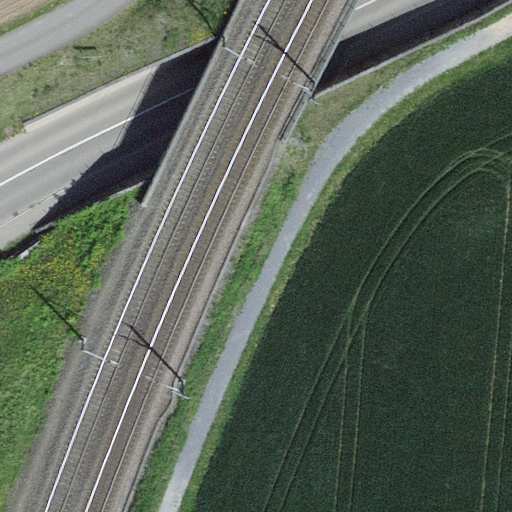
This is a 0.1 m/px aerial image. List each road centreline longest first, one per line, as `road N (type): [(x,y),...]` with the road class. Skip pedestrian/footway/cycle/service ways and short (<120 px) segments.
road 1 (tertiary): [(375,0),(0,186)]
road 2 (unclassified): [(0,58),(107,0)]
